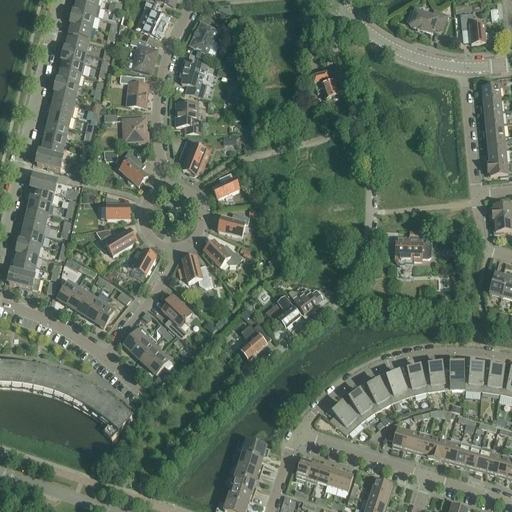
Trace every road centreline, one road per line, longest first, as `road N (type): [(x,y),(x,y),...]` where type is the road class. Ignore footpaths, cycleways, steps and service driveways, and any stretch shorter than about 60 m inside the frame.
road 1 (residential): [(245,380),(357,277),(370,214),(358,123)]
road 2 (residential): [(0,251),(59,0)]
road 3 (residential): [(297,435),(341,388),(390,362),(470,353),(511,359)]
road 4 (residential): [(168,187),(156,107),(163,67),(195,0)]
road 5 (residential): [(429,477),(297,435)]
road 6 (residential): [(341,7),(412,58),(461,68)]
road 7 (residential): [(105,358),(166,281),(175,250)]
road 8 (residential): [(474,195),(461,68)]
road 9 (residential): [(358,123),(332,50),(341,7)]
